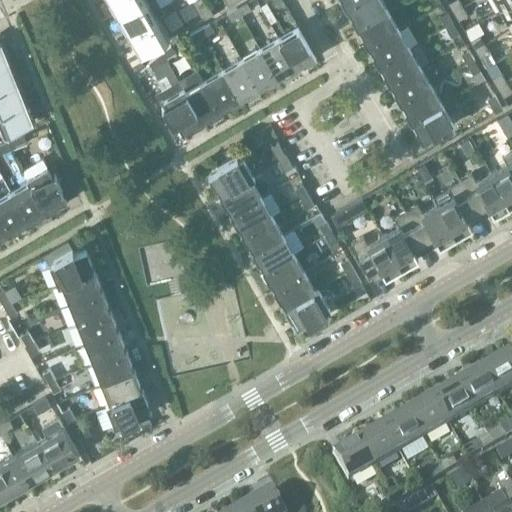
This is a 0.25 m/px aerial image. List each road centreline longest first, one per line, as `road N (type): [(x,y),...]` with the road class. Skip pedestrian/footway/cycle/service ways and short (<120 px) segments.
road 1 (tertiary): [(413,308),(99,488)]
road 2 (tertiary): [(151,511),(435,348)]
